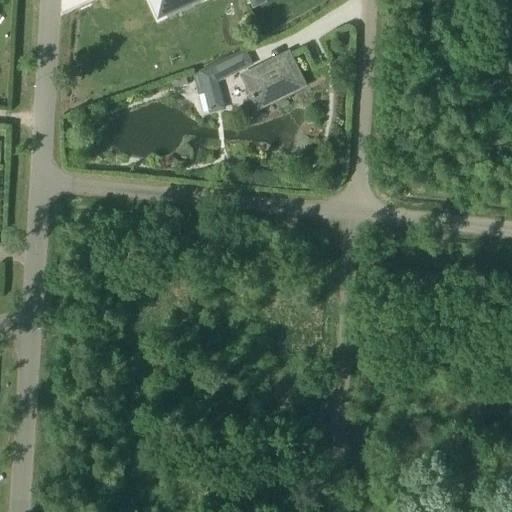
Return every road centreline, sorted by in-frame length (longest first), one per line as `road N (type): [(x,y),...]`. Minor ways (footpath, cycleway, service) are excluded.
road 1 (residential): [(51,184),(352,218)]
road 2 (residential): [(352,218),(334,511)]
road 3 (residential): [(352,218),(366,0)]
road 4 (residential): [(51,184),(60,0)]
road 5 (residential): [(28,511),(41,330)]
road 6 (residential): [(352,218),(511,231)]
road 7 (residential): [(41,330),(51,184)]
